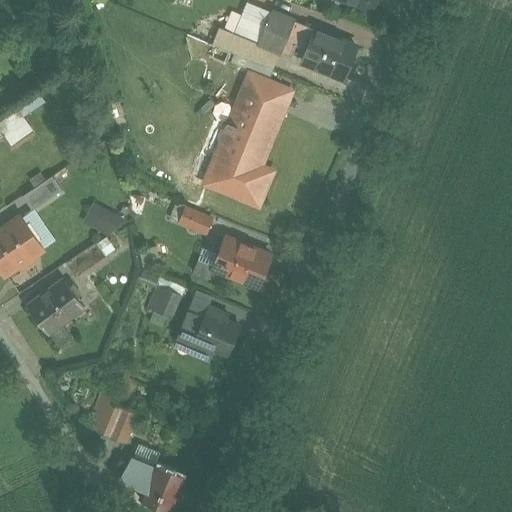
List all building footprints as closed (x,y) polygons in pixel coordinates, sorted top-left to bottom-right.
[(376,0),(348,0),(372,10),(376,0)] [(356,46),(273,11),(260,44),(280,52),(291,57),(297,45),(308,49),(303,61),(343,78),(356,46)] [(260,44),(219,27),(212,44),(234,53),(273,70),(280,52),(260,44)] [(273,70),(234,53),(230,62),(270,78),(273,70)] [(281,86),(253,74),(232,122),(229,121),(227,126),(230,128),(207,180),(259,203),(273,171),(261,166),(280,122),(268,117),(281,86)] [(34,132),(16,106),(0,116),(0,138),(4,135),(5,137),(6,136),(13,146),(34,132)] [(53,176),(23,196),(33,210),(62,190),(53,176)] [(85,222),(115,237),(126,216),(96,201),(85,222)] [(213,218),(187,207),(181,222),(207,233),(213,218)] [(22,217),(0,232),(0,265),(6,274),(43,248),(22,217)] [(271,254),(227,235),(213,268),(257,287),(271,254)] [(97,243),(68,263),(77,277),(106,257),(97,243)] [(187,286),(154,271),(149,282),(159,286),(149,308),(173,318),(187,286)] [(65,279),(29,306),(49,333),(85,307),(65,279)] [(230,315),(209,306),(207,312),(206,312),(206,313),(203,318),(190,312),(180,334),(194,340),(190,349),(210,357),(214,348),(230,354),(241,327),(227,321),(230,315)] [(114,394),(105,391),(96,412),(103,415),(108,404),(110,404),(114,394)] [(110,404),(108,404),(103,415),(97,431),(126,442),(137,415),(110,404)] [(172,511),(187,477),(156,464),(154,469),(134,460),(126,479),(146,487),(141,499),(171,511),(172,511)]
